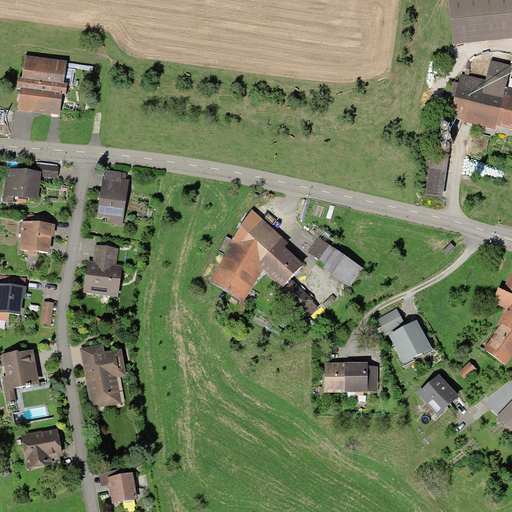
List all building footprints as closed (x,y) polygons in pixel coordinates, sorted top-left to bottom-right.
[(511,0),(448,0),(447,0),(451,45),(491,40),(511,38),(511,0)] [(20,90),(17,108),(60,115),(63,95),(66,96),(68,84),(64,84),(67,64),(25,57),(22,78),(18,77),(16,89),(20,90)] [(453,106),(450,120),(495,130),(496,127),(506,85),(510,67),(491,62),(486,82),(460,76),(458,84),(453,106)] [(453,106),(458,84),(450,82),(445,104),(453,106)] [(511,86),(506,85),(496,127),(511,130),(511,86)] [(426,151),(420,193),(442,197),(449,154),(426,151)] [(35,164),(34,172),(42,173),(41,177),(58,179),(60,167),(35,164)] [(5,179),(3,202),(13,203),(13,197),(38,200),(41,177),(42,173),(34,172),(11,169),(10,180),(5,179)] [(101,197),(98,216),(111,218),(110,224),(123,225),(129,181),(125,181),(125,175),(107,172),(106,179),(104,178),(101,197)] [(286,247),(289,243),(252,211),(229,247),(231,249),(210,283),(243,302),(263,269),(283,288),(303,265),(286,247)] [(22,221),(19,250),(27,251),(27,255),(38,256),(38,252),(49,253),(51,237),(53,237),(55,225),(22,221)] [(318,240),(309,254),(326,265),(324,269),(350,286),(362,269),(318,240)] [(88,262),(84,293),(118,298),(123,268),(115,266),(117,250),(96,247),(94,263),(88,262)] [(498,323),(501,325),(511,332),(511,331),(511,270),(503,290),(499,288),(492,302),(505,309),(498,323)] [(0,276),(0,284),(25,287),(26,279),(0,276)] [(293,281),(281,294),(307,318),(295,331),(302,338),(315,324),(312,320),(316,316),(314,313),(319,308),(313,303),(314,302),(293,281)] [(0,320),(9,322),(10,313),(21,315),(23,299),(25,300),(27,287),(25,287),(0,284),(0,320)] [(43,302),(41,324),(51,326),(54,303),(43,302)] [(378,320),(386,335),(405,324),(397,310),(378,320)] [(432,350),(417,322),(403,329),(389,336),(404,365),(432,350)] [(495,335),(484,349),(506,366),(511,358),(511,331),(511,332),(501,325),(494,334),(495,335)] [(104,345),(80,349),(91,408),(120,403),(115,377),(127,375),(122,351),(105,354),(104,345)] [(2,355),(2,356),(0,356),(0,364),(1,368),(4,367),(6,376),(2,377),(7,405),(17,404),(14,389),(40,384),(34,351),(18,353),(18,352),(2,355)] [(470,362),(459,373),(466,381),(477,370),(470,362)] [(325,363),(325,394),(368,393),(368,392),(368,367),(368,363),(343,363),(325,363)] [(378,367),(368,367),(368,392),(378,392),(378,367)] [(439,375),(418,394),(438,417),(459,398),(439,375)] [(511,434),(511,432),(511,400),(495,418),(511,434)] [(21,436),(27,469),(46,466),(46,465),(53,463),(52,458),(63,456),(62,451),(58,431),(42,434),(42,432),(21,436)] [(107,478),(124,475),(123,472),(99,476),(101,487),(108,486),(107,478)] [(108,486),(111,504),(137,500),(133,474),(124,475),(107,478),(108,486)]
